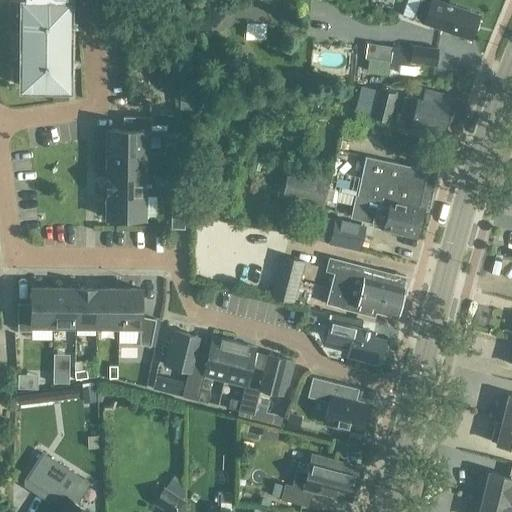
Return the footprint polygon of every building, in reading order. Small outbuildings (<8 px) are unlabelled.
[(66,0),(13,0),(14,2),(5,2),(5,4),(22,4),(22,19),(28,19),(28,31),(22,31),(22,32),(29,32),(28,44),(22,44),(21,75),(28,75),(28,89),(67,89),(66,0)] [(479,16),(432,0),(421,0),(415,20),(440,29),(440,30),(470,41),(479,16)] [(280,5),(234,4),(220,10),(205,20),(215,35),(233,23),(267,24),(267,26),(280,26),(280,5)] [(393,48),(391,62),(411,65),(411,63),(435,67),(438,50),(413,46),(412,51),(393,48)] [(187,85),(185,63),(158,66),(160,88),(187,85)] [(429,128),(443,131),(449,108),(448,107),(451,97),(425,90),(423,101),(417,100),(417,101),(405,98),(399,123),(411,126),(410,132),(427,136),(429,128)] [(361,92),(355,114),(389,122),(396,95),(380,91),(361,92)] [(80,136),(88,135),(85,115),(76,117),(80,136)] [(107,153),(145,154),(145,133),(151,132),(151,118),(123,118),(123,131),(107,131),(107,153)] [(145,154),(107,153),(107,175),(145,175),(145,154)] [(179,154),(179,166),(187,166),(188,154),(179,154)] [(357,196),(380,202),(380,201),(390,204),(391,202),(418,208),(426,171),(365,158),(357,196)] [(329,179),(288,170),(283,195),(324,204),(329,179)] [(155,176),(145,175),(107,175),(107,197),(144,197),(155,197),(155,176)] [(177,175),(177,188),(185,188),(185,175),(177,175)] [(380,202),(357,196),(354,207),(377,212),(374,227),(383,229),(383,231),(416,239),(423,210),(418,208),(391,202),(390,204),(380,201),(380,202)] [(144,197),(107,197),(106,219),(144,219),(144,197)] [(184,231),(186,202),(172,202),(170,230),(184,231)] [(330,244),(358,251),(364,228),(326,218),(320,241),(330,244)] [(269,298),(295,304),(305,262),(279,255),(276,269),(271,292),(269,298)] [(374,318),(375,313),(396,318),(406,278),(328,258),(325,272),(334,274),(326,305),(343,310),(374,318)] [(32,327),(53,327),(54,289),(31,289),(31,304),(18,304),(17,332),(32,332),(32,327)] [(75,289),(54,289),(53,327),(75,327),(75,289)] [(97,289),(75,289),(75,327),(96,327),(97,289)] [(119,290),(97,289),(96,327),(118,328),(119,290)] [(141,290),(119,290),(118,328),(140,328),(140,345),(150,347),(156,320),(141,317),(141,290)] [(330,323),(326,338),(350,344),(347,355),(366,360),(365,363),(377,366),(378,363),(379,363),(380,358),(383,359),(387,346),(383,345),(384,341),(372,338),(374,333),(330,323)] [(194,353),(198,337),(173,331),(164,365),(189,371),(194,353)] [(222,339),(221,339),(212,337),(207,357),(194,353),(189,371),(182,397),(198,400),(201,391),(204,376),(224,381),(234,342),(222,339)] [(244,385),(240,401),(238,411),(253,415),(260,389),(259,389),(264,371),(263,371),(250,368),(256,348),(234,342),(224,381),(244,385)] [(293,361),(271,356),(268,355),(263,371),(264,371),(259,389),(260,389),(285,396),(293,361)] [(117,379),(117,367),(109,367),(109,379),(117,379)] [(85,369),(74,371),(75,379),(87,378),(85,369)] [(68,374),(52,373),(52,384),(68,384),(68,380),(68,374)] [(27,388),(27,374),(17,374),(17,388),(27,388)] [(328,403),(323,424),(360,433),(366,413),(349,409),(354,389),(312,378),(306,398),(328,403)] [(95,399),(93,387),(83,388),(84,400),(95,399)] [(201,391),(198,400),(208,403),(210,393),(201,391)] [(511,397),(507,397),(501,420),(511,423),(511,397)] [(48,410),(35,411),(34,398),(20,399),(21,425),(49,424),(48,410)] [(230,398),(228,408),(238,411),(240,401),(230,398)] [(493,431),(490,442),(495,443),(495,444),(511,448),(511,423),(501,420),(498,432),(493,431)] [(89,438),(89,449),(99,448),(99,437),(89,438)] [(42,453),(25,480),(50,497),(40,511),(88,511),(76,504),(88,484),(69,472),(70,471),(42,453)] [(284,486),(274,484),(271,497),(281,499),(281,500),(307,507),(311,490),(320,492),(319,494),(350,502),(359,468),(341,464),(342,462),(312,454),(307,474),(296,471),(292,487),(285,485),(284,486)] [(75,471),(82,479),(95,468),(89,460),(75,471)] [(511,480),(488,474),(481,498),(510,506),(511,506),(511,480)] [(176,495),(164,511),(184,511),(184,501),(176,495)] [(511,511),(511,506),(510,506),(481,498),(479,508),(474,507),(472,511),(511,511)]
